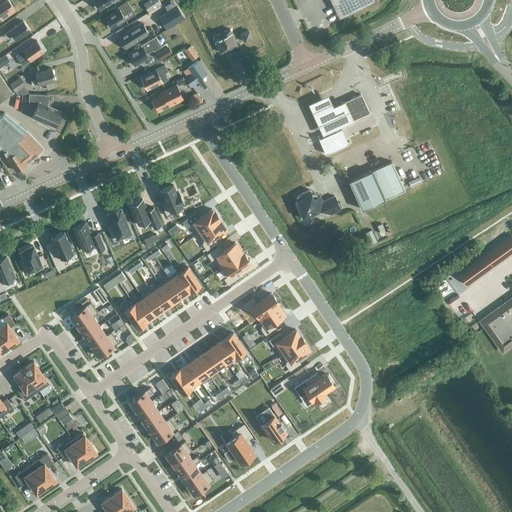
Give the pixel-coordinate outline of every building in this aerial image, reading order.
[(0,20),(14,11),(12,8),(13,7),(8,0),(5,0),(0,4),(0,20)] [(116,0),(93,0),(96,3),(95,4),(97,8),(99,8),(99,9),(106,5),(107,6),(114,1),(114,2),(116,0)] [(147,0),(142,4),(148,12),(160,4),(157,0),(147,0)] [(335,0),(339,8),(346,10),(366,0),(335,0)] [(117,7),(119,10),(106,18),(108,22),(107,23),(109,26),(111,27),(118,23),(119,24),(126,20),(123,15),(132,9),(127,1),(117,7)] [(176,6),(159,17),(165,28),(183,17),(176,6)] [(16,40),(30,30),(23,21),(9,31),(4,34),(8,39),(13,35),(16,40)] [(124,48),(148,33),(142,23),(126,33),(118,38),(121,43),(121,44),(122,47),(124,47),(124,48)] [(220,52),(237,45),(230,29),(213,36),(220,52)] [(244,41),(252,38),(248,30),(241,34),(244,41)] [(142,46),(128,55),(131,60),(131,61),(132,64),(134,64),(135,66),(148,57),(146,54),(152,50),(153,51),(161,46),(155,36),(141,45),(142,46)] [(195,52),(203,49),(198,38),(191,41),(195,52)] [(30,61),(44,51),(37,40),(23,50),(16,55),(19,61),(27,56),(30,61)] [(155,54),(159,60),(171,53),(168,46),(155,54)] [(5,56),(0,59),(0,67),(9,62),(5,56)] [(198,60),(192,64),(201,77),(207,73),(202,67),(198,60)] [(188,67),(191,73),(184,78),(183,76),(175,80),(178,85),(186,81),(190,87),(198,82),(197,80),(201,78),(201,77),(192,64),(188,67)] [(156,70),(141,77),(144,83),(143,85),(145,87),(146,88),(147,89),(162,82),(168,79),(164,72),(167,71),(164,65),(155,69),(156,70)] [(55,87),(53,81),(55,80),(51,68),(35,73),(37,79),(31,81),(32,86),(38,84),(38,85),(45,83),(47,89),(55,87)] [(0,101),(12,93),(0,75),(0,101)] [(17,79),(9,85),(15,93),(23,87),(17,79)] [(160,91),(161,94),(152,99),(155,105),(154,107),(155,109),(157,109),(158,111),(168,106),(169,106),(171,105),(172,104),(183,99),(175,83),(160,91)] [(48,104),(49,95),(29,94),(28,104),(36,108),(32,117),(55,127),(61,112),(47,106),(48,104)] [(361,94),(343,102),(351,120),(369,112),(361,94)] [(328,97),(308,106),(321,136),(352,122),(343,102),(332,107),(328,97)] [(43,148),(27,132),(4,113),(0,115),(0,148),(1,150),(2,149),(7,156),(6,157),(15,171),(26,164),(43,148)] [(341,128),(318,138),(325,154),(348,143),(341,128)] [(361,209),(385,198),(404,189),(391,161),(372,170),(348,180),(361,209)] [(410,187),(421,182),(419,177),(408,182),(410,187)] [(173,184),(160,190),(166,203),(161,205),(166,216),(171,214),(170,210),(182,205),(181,203),(183,202),(178,191),(176,192),(173,184)] [(318,210),(329,214),(340,209),(334,196),(322,201),(320,196),(317,197),(316,195),(314,194),(311,195),(309,189),(301,193),(297,195),(296,197),(296,199),(296,201),(295,201),(302,218),(318,210)] [(142,198),(129,203),(138,225),(150,219),(153,228),(161,225),(153,207),(147,210),(142,198)] [(120,208),(107,213),(112,225),(107,227),(112,239),(117,237),(117,238),(130,232),(120,208)] [(186,227),(190,224),(197,234),(219,219),(219,218),(214,210),(213,210),(212,209),(199,217),(196,212),(182,222),(186,227)] [(219,219),(197,234),(203,243),(202,244),(206,250),(217,242),(213,237),(226,228),(219,219)] [(86,222),(73,228),(82,249),(94,243),(97,250),(104,247),(98,233),(92,235),(86,222)] [(376,224),(371,226),(376,237),(380,235),(376,224)] [(376,241),(371,229),(365,232),(370,244),(376,241)] [(57,250),(50,253),(57,269),(65,266),(62,261),(74,256),(64,232),(51,237),(53,241),(57,250)] [(511,235),(459,273),(468,285),(511,253),(511,235)] [(214,258),(220,267),(242,252),(235,242),(223,251),(219,246),(207,254),(211,260),(214,258)] [(25,250),(20,252),(24,261),(20,263),(24,271),(28,269),(28,271),(41,265),(46,263),(42,255),(37,257),(33,245),(24,249),(25,250)] [(242,252),(220,267),(227,277),(224,278),(228,284),(238,277),(235,272),(250,261),(248,260),(249,259),(248,259),(245,254),(245,253),(244,254),(243,252),(242,252)] [(0,290),(17,284),(14,277),(6,257),(0,258),(0,290)] [(179,273),(178,273),(190,290),(199,284),(187,266),(179,273)] [(52,270),(45,274),(47,279),(55,276),(52,270)] [(177,270),(167,276),(181,296),(189,290),(190,290),(178,273),(179,273),(177,270)] [(167,276),(158,282),(172,302),(181,296),(167,276)] [(158,282),(149,288),(163,308),(172,302),(158,282)] [(98,287),(93,290),(97,296),(102,292),(98,287)] [(149,288),(140,295),(142,298),(143,298),(154,314),(163,308),(149,288)] [(249,309),(255,318),(277,303),(278,302),(277,301),(277,300),(276,300),(273,295),(273,294),(272,295),(271,293),(256,303),(253,298),(242,305),(246,311),(249,309)] [(134,304),(145,321),(146,320),(154,314),(143,298),(142,298),(134,304)] [(132,300),(122,307),(136,327),(145,321),(134,304),(132,300)] [(511,301),(485,321),(504,347),(511,341),(511,301)] [(90,302),(70,316),(77,326),(92,315),(93,316),(98,312),(90,302)] [(277,303),(255,318),(262,328),(261,328),(265,334),(275,327),(271,322),(284,313),(277,303)] [(5,322),(0,326),(0,334),(8,346),(18,339),(9,327),(14,324),(8,314),(2,318),(5,322)] [(92,315),(77,326),(84,336),(99,325),(93,316),(92,315)] [(123,323),(118,327),(122,332),(127,328),(123,323)] [(99,325),(84,336),(91,346),(106,335),(99,325)] [(268,340),(272,345),(274,345),(280,354),(303,338),(300,334),(299,335),(295,329),(283,338),(279,332),(268,340)] [(106,335),(91,346),(98,356),(118,342),(111,331),(106,335)] [(233,332),(223,338),(235,355),(234,355),(237,359),(246,352),(233,332)] [(0,351),(8,346),(0,334),(0,351)] [(223,339),(215,345),(226,361),(234,355),(235,355),(223,338),(223,339)] [(303,338),(280,354),(286,363),(285,364),(289,370),(300,363),(296,358),(309,349),(305,343),(305,342),(303,338)] [(251,340),(246,344),(249,349),(255,345),(251,340)] [(215,345),(206,351),(217,367),(226,361),(215,345)] [(206,351),(197,357),(208,374),(209,373),(217,367),(206,351)] [(197,357),(188,363),(199,380),(201,383),(211,377),(209,373),(208,374),(197,357)] [(33,361),(23,368),(39,390),(48,383),(39,370),(33,361)] [(179,369),(191,386),(199,380),(188,363),(180,369),(179,369)] [(39,390),(23,368),(14,375),(22,387),(17,390),(24,400),(39,390)] [(179,369),(170,375),(181,393),(191,386),(179,369)] [(318,378),(315,373),(294,387),(300,397),(307,392),(312,400),(314,398),(315,400),(325,394),(323,392),(333,385),(332,383),(333,381),(328,374),(327,375),(325,373),(318,378)] [(281,382),(270,390),(274,395),(285,388),(281,382)] [(165,383),(159,388),(162,393),(168,388),(165,383)] [(149,387),(129,401),(136,411),(151,401),(148,395),(152,392),(149,387)] [(0,416),(13,408),(6,398),(1,401),(0,399),(0,416)] [(151,401),(136,411),(143,421),(158,411),(151,401)] [(56,410),(60,416),(70,408),(66,403),(56,410)] [(49,406),(44,409),(49,416),(53,412),(49,406)] [(268,418),(261,423),(272,440),(285,431),(282,426),(283,426),(280,420),(278,421),(268,407),(263,411),(268,418)] [(70,408),(60,416),(64,421),(74,414),(70,408)] [(158,411),(143,421),(150,431),(165,421),(165,420),(158,411)] [(165,421),(150,431),(157,442),(176,428),(169,417),(165,420),(165,421)] [(231,449),(224,453),(230,461),(236,457),(240,462),(242,464),(247,460),(246,458),(254,452),(246,440),(251,436),(243,424),(232,432),(235,437),(226,443),(231,449)] [(43,426),(36,430),(41,437),(45,434),(46,430),(43,426)] [(30,430),(27,432),(32,438),(38,434),(33,428),(30,430)] [(177,430),(172,433),(175,438),(180,434),(177,430)] [(82,433),(73,439),(86,459),(96,452),(82,433)] [(86,459),(73,439),(64,446),(62,443),(56,447),(63,456),(68,453),(76,465),(86,459)] [(185,440),(165,454),(172,464),(188,453),(188,454),(192,451),(185,440)] [(0,463),(1,464),(8,459),(2,450),(0,451),(0,463)] [(30,464),(46,487),(55,480),(47,467),(54,463),(47,453),(30,464)] [(188,453),(172,464),(179,474),(195,463),(195,464),(200,460),(196,456),(192,459),(188,454),(188,453)] [(195,463),(179,474),(186,484),(202,473),(201,473),(195,464),(195,463)] [(27,481),(36,493),(46,487),(30,464),(14,476),(21,485),(27,481)] [(202,473),(186,484),(193,494),(209,483),(213,480),(206,469),(201,473),(202,473)] [(121,489),(111,495),(122,511),(134,511),(136,511),(121,489)] [(108,511),(122,511),(111,495),(101,502),(108,511)]
